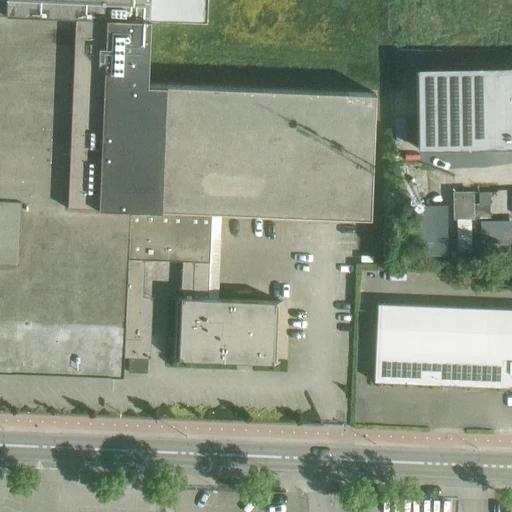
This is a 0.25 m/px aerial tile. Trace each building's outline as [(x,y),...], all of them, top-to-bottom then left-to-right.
[(375,93),(146,84),(148,16),(207,18),(207,0),(0,0),(0,372),(14,373),(14,368),(110,372),(110,377),(123,377),(124,357),(129,357),(128,372),(147,372),(148,358),(150,358),(150,356),(140,356),(144,259),(182,261),(181,297),(172,297),(172,299),(181,299),(179,357),(170,357),(170,359),(280,363),(280,361),(271,361),(273,303),(283,304),(283,301),(207,298),(211,211),(370,218),(375,93)] [(511,65),(416,67),(418,148),(511,146),(511,65)] [(454,192),(454,218),(472,217),(472,192),(454,192)] [(489,192),(477,192),(478,205),(489,204),(489,192)] [(420,206),(422,254),(446,254),(445,205),(420,206)] [(511,308),(377,303),(376,332),(374,381),(511,386),(511,308)]
